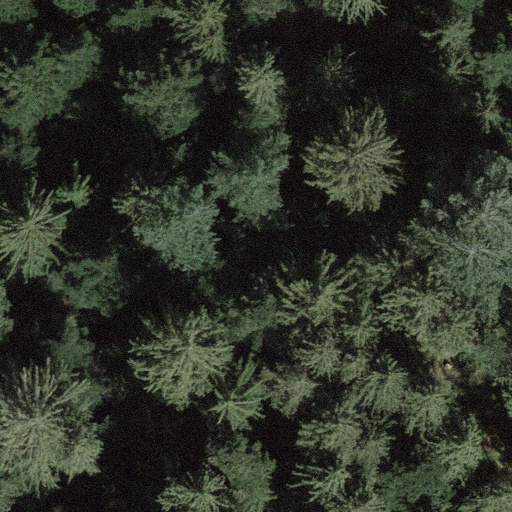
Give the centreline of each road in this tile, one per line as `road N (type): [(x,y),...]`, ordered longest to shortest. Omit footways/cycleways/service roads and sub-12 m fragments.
road 1 (track): [(511,93),(365,121),(177,213),(97,447),(57,511)]
road 2 (track): [(365,121),(460,0)]
